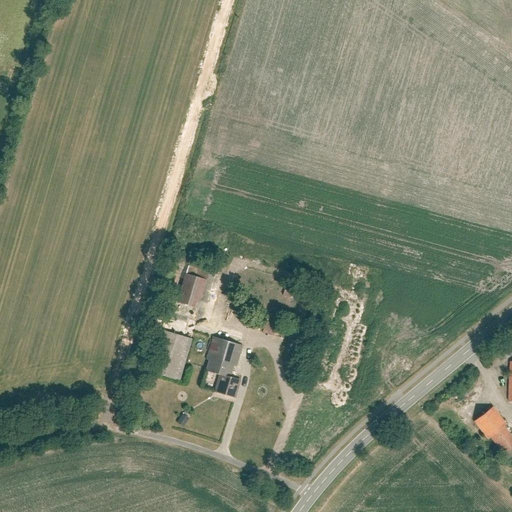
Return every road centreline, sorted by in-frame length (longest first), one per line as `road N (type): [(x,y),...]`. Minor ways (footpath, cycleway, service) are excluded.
road 1 (track): [(233,103),(199,94),(109,419)]
road 2 (secondary): [(298,511),(366,436),(511,313)]
road 3 (unclassified): [(0,448),(109,419),(149,433)]
